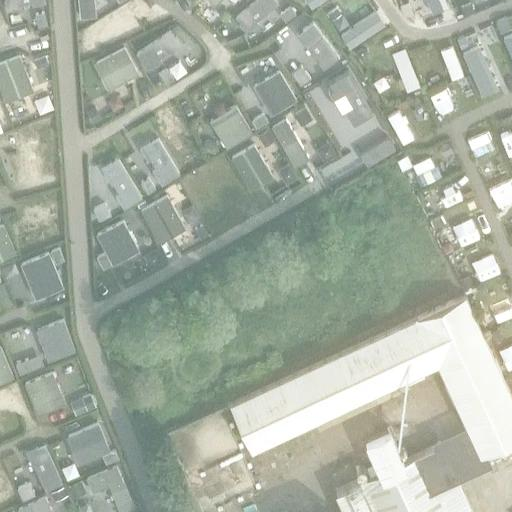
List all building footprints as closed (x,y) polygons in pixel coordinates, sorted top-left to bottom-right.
[(255,0),(229,21),(236,31),(250,20),(255,26),(267,16),(262,10),(271,3),(267,0),(255,0)] [(382,25),(362,0),(359,0),(353,5),(363,19),(360,22),(366,29),(369,27),(373,32),(382,25)] [(443,0),(447,10),(468,2),(470,6),(481,2),(480,0),(443,0)] [(173,21),(134,41),(146,64),(185,44),(173,21)] [(316,29),(307,36),(331,68),(340,61),(316,29)] [(439,48),(451,78),(462,74),(451,44),(439,48)] [(406,90),(419,85),(404,46),(391,51),(401,76),(397,77),(400,86),(404,84),(406,90)] [(270,58),(246,74),(262,96),(285,79),(270,58)] [(0,90),(45,72),(40,60),(6,74),(4,69),(0,70),(0,90)] [(353,92),(345,80),(344,79),(309,103),(337,146),(351,136),(340,119),(345,115),(337,103),(353,92)] [(11,112),(15,122),(41,111),(36,101),(34,97),(24,101),(26,106),(11,112)] [(235,102),(208,118),(225,146),(251,130),(235,102)] [(387,115),(402,142),(413,136),(404,121),(407,119),(404,114),(401,116),(397,109),(387,115)] [(165,116),(186,154),(196,149),(175,111),(165,116)] [(289,127),(280,132),(296,158),(305,153),(289,127)] [(390,134),(364,148),(371,160),(396,146),(390,134)] [(252,142),(229,156),(250,188),(272,174),(252,142)] [(218,174),(210,162),(210,161),(183,178),(207,218),(219,210),(203,184),(218,174)] [(170,191),(144,206),(151,217),(171,205),(173,208),(177,205),(175,202),(185,197),(177,182),(168,187),(170,191)] [(13,249),(0,219),(0,250),(1,251),(2,253),(13,249)] [(119,222),(96,235),(109,259),(132,246),(127,239),(133,236),(123,219),(119,221),(119,222)] [(56,223),(15,237),(20,252),(61,237),(56,223)] [(47,251),(20,262),(34,296),(61,285),(47,251)] [(0,301),(2,307),(14,303),(8,289),(13,287),(4,263),(0,264),(0,301)] [(477,461),(511,447),(511,397),(464,294),(416,318),(416,316),(231,401),(252,446),(436,361),(477,461)] [(19,331),(33,367),(61,356),(48,320),(19,331)] [(0,380),(13,375),(0,343),(0,380)] [(39,371),(21,378),(26,389),(33,386),(47,418),(58,413),(52,397),(59,394),(54,385),(47,388),(43,379),(39,371)] [(108,457),(95,422),(84,426),(91,445),(83,448),(86,457),(94,454),(97,461),(108,457)] [(471,511),(439,442),(401,460),(394,444),(371,455),(378,470),(334,490),(344,511),(471,511)] [(61,482),(44,444),(33,449),(43,472),(35,476),(38,485),(39,484),(42,491),(61,482)] [(116,463),(85,476),(91,489),(108,482),(121,511),(134,505),(116,463)] [(80,478),(68,483),(73,497),(86,491),(80,478)] [(0,507),(9,503),(0,484),(0,507)] [(52,511),(44,493),(17,506),(19,511),(52,511)]
